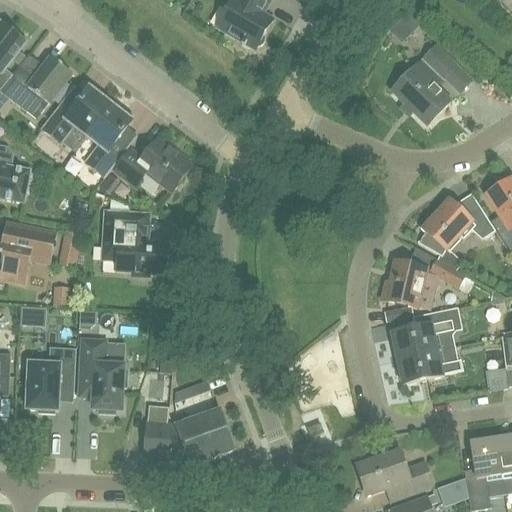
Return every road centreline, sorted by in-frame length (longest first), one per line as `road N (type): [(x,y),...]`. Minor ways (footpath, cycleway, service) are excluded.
road 1 (residential): [(511,410),(400,427),(374,410),(357,285),(406,167)]
road 2 (tertiary): [(294,493),(222,282),(229,227),(252,164)]
road 3 (residential): [(294,493),(25,480)]
road 4 (residential): [(58,17),(252,164)]
road 5 (residential): [(406,167),(284,106)]
road 6 (tertiary): [(284,106),(348,0)]
